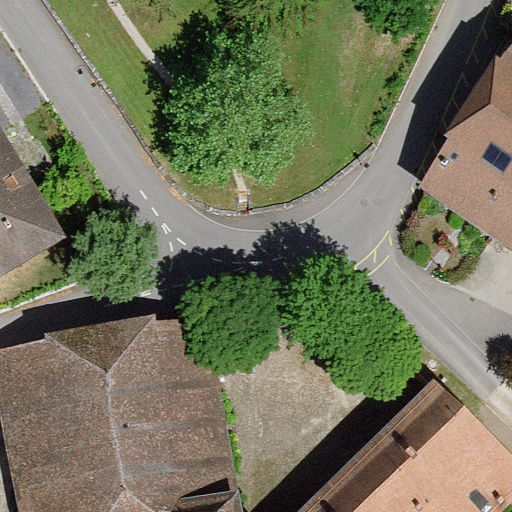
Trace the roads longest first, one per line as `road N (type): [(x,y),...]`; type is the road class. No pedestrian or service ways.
road 1 (unclassified): [(488,0),(433,112),(378,187),(298,241),(239,258),(202,253)]
road 2 (unclassified): [(10,0),(135,186),(202,253)]
road 3 (unknown): [(298,241),(511,381)]
road 4 (unclassified): [(202,253),(123,295),(0,339)]
